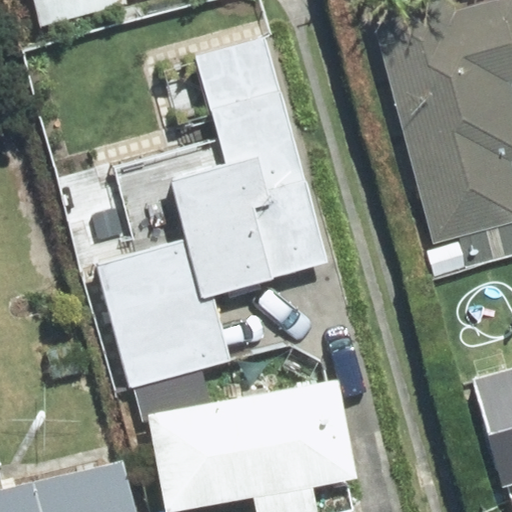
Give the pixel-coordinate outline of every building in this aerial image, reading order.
[(42,0),(47,18),(117,0),(42,0)] [(458,0),(416,0),(382,10),(445,231),(466,225),(476,261),(511,250),(511,168),(508,153),(511,151),(511,79),(510,73),(511,72),(511,0),(495,0),(461,10),(458,0)] [(199,237),(114,259),(145,374),(228,352),(208,277),(325,246),(271,42),(213,57),(239,154),(182,169),(199,237)] [(462,241),(434,249),(440,270),(468,262),(462,241)] [(511,369),(483,378),(510,472),(511,472),(511,369)] [(339,386),(164,419),(179,498),(354,466),(339,386)] [(135,511),(124,463),(0,492),(0,511),(135,511)]
